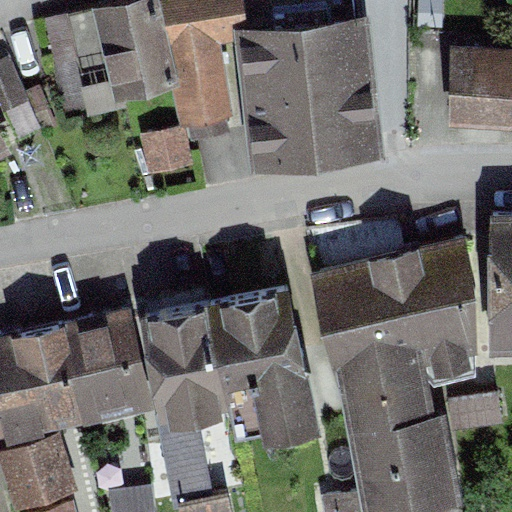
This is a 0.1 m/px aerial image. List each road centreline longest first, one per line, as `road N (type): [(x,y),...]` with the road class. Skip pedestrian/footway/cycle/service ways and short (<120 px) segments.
road 1 (residential): [(0,247),(402,179)]
road 2 (residential): [(392,0),(402,179)]
